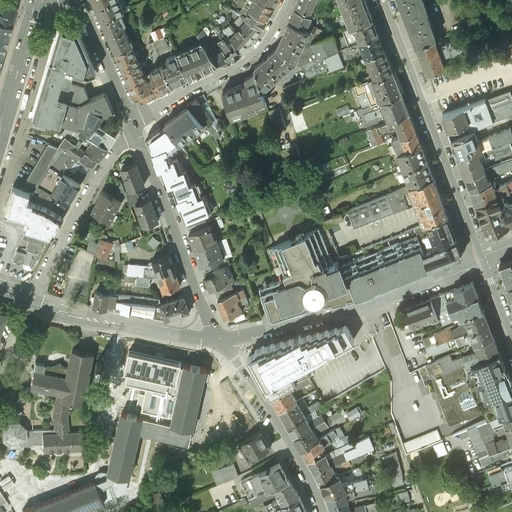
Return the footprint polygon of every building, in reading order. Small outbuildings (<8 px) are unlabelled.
[(15,6),(2,2),(2,1),(0,0),(0,2),(0,1),(0,21),(10,24),(15,6)] [(119,0),(92,0),(102,21),(118,14),(124,11),(119,0)] [(274,6),(261,0),(255,0),(255,1),(254,0),(249,0),(245,7),(250,9),(246,17),(250,19),(263,27),(274,6)] [(315,0),(298,0),(296,6),(311,12),(315,0)] [(365,0),(350,0),(342,3),(346,16),(340,18),(342,24),(348,22),(350,26),(354,25),(372,18),(365,0)] [(399,0),(406,16),(424,9),(426,9),(423,1),(421,1),(420,0),(399,0)] [(464,1),(452,5),(462,30),(474,25),(464,1)] [(312,15),(295,8),(289,21),(306,28),(312,15)] [(424,9),(406,16),(416,45),(434,38),(435,38),(430,23),(428,18),(424,9)] [(118,14),(102,21),(116,52),(119,51),(131,45),(131,43),(118,14)] [(372,18),(354,25),(360,40),(378,33),(372,18)] [(236,44),(240,51),(263,27),(250,19),(242,27),(231,37),(236,44)] [(229,20),(223,24),(225,28),(231,25),(229,20)] [(0,57),(10,24),(0,21),(0,57)] [(306,28),(289,21),(277,48),(254,67),(256,72),(262,90),(295,63),(310,30),(306,28)] [(79,29),(61,23),(41,89),(33,116),(55,120),(67,124),(79,128),(88,110),(90,107),(106,115),(108,101),(109,101),(105,92),(90,99),(84,86),(89,74),(94,72),(95,74),(97,73),(79,29)] [(225,28),(224,28),(226,30),(220,33),(223,37),(229,33),(234,29),(231,25),(225,28)] [(350,26),(342,29),(345,35),(349,44),(360,40),(354,25),(350,26)] [(206,40),(199,32),(197,34),(199,36),(204,41),(206,40)] [(231,37),(229,33),(223,37),(220,40),(225,48),(222,49),(225,52),(236,44),(231,37)] [(332,33),(311,41),(319,56),(324,54),(338,49),(334,39),(332,33)] [(384,48),(378,33),(360,40),(364,52),(365,55),(384,48)] [(344,46),(349,44),(345,35),(340,37),(344,46)] [(187,78),(207,68),(208,69),(218,64),(212,54),(204,41),(199,36),(175,47),(177,54),(187,78)] [(340,37),(334,39),(338,49),(344,46),(340,37)] [(218,51),(211,38),(206,40),(204,41),(212,54),(218,51)] [(434,38),(416,45),(426,72),(444,65),(440,54),(450,50),(447,42),(437,46),(434,38)] [(457,38),(447,42),(450,50),(451,52),(463,47),(462,44),(460,45),(457,38)] [(342,61),(357,54),(364,52),(360,40),(349,44),(344,46),(338,49),(342,61)] [(142,50),(137,41),(131,43),(139,62),(146,59),(142,50)] [(236,44),(225,52),(229,59),(240,51),(236,44)] [(139,62),(131,45),(119,51),(116,52),(138,101),(159,91),(152,74),(146,77),(139,62)] [(384,48),(365,55),(369,64),(374,77),(393,70),(384,48)] [(218,51),(212,54),(218,64),(229,59),(225,52),(222,49),(218,51)] [(338,49),(324,54),(329,67),(330,69),(343,64),(342,61),(338,49)] [(362,67),(369,64),(365,55),(364,52),(357,54),(362,67)] [(177,54),(166,59),(168,63),(163,66),(172,85),(187,78),(177,54)] [(324,54),(319,56),(326,68),(329,67),(324,54)] [(162,65),(150,71),(159,91),(172,85),(163,66),(162,65)] [(393,70),(372,78),(381,101),(401,93),(393,70)] [(256,72),(245,78),(246,83),(222,91),(230,117),(258,108),(256,103),(265,100),(262,90),(256,72)] [(308,77),(295,82),(297,88),(310,83),(308,77)] [(372,78),(354,85),(357,94),(366,91),(371,105),(381,101),(372,78)] [(442,115),(450,136),(472,128),(511,113),(511,97),(509,90),(485,99),(442,115)] [(401,93),(381,101),(387,117),(381,119),(381,120),(382,122),(393,118),(408,112),(401,93)] [(212,121),(195,98),(187,104),(189,107),(201,121),(204,125),(206,127),(212,121)] [(371,105),(358,110),(364,126),(381,120),(381,119),(387,117),(381,101),(371,105)] [(106,115),(90,107),(88,110),(101,117),(102,118),(108,117),(107,115),(106,115)] [(189,107),(165,123),(180,143),(204,125),(201,121),(189,107)] [(279,107),(268,110),(274,130),(286,127),(279,107)] [(101,117),(88,110),(79,128),(78,130),(86,136),(89,136),(95,128),(101,117)] [(408,112),(393,118),(396,124),(398,132),(399,134),(400,136),(416,131),(408,112)] [(382,122),(376,124),(379,131),(396,124),(393,118),(382,122)] [(212,121),(206,127),(212,133),(217,129),(212,121)] [(191,185),(185,170),(181,171),(176,160),(172,162),(169,151),(180,143),(165,123),(164,124),(165,126),(161,129),(160,127),(147,137),(166,187),(171,185),(185,222),(212,212),(205,194),(201,196),(196,183),(191,185)] [(61,134),(66,136),(68,137),(75,128),(78,130),(79,128),(67,124),(61,134)] [(376,124),(366,128),(372,144),(383,140),(379,131),(376,124)] [(117,138),(102,127),(100,131),(95,128),(89,136),(94,139),(108,148),(117,138)] [(78,130),(75,128),(68,137),(77,142),(80,138),(83,140),(86,136),(78,130)] [(476,140),(472,128),(450,136),(453,142),(458,158),(490,146),(492,145),(489,138),(488,135),(476,140)] [(511,133),(511,130),(489,138),(492,145),(509,138),(511,137),(511,133)] [(416,131),(400,136),(402,141),(405,150),(421,144),(416,131)] [(356,132),(341,138),(343,144),(358,138),(356,132)] [(324,142),(320,133),(312,136),(316,146),(324,142)] [(98,160),(85,151),(84,152),(75,146),(77,142),(68,137),(66,136),(60,145),(71,152),(83,160),(92,166),(98,160)] [(492,145),(490,146),(493,153),(494,156),(510,149),(511,152),(511,145),(509,138),(492,145)] [(108,148),(94,139),(85,151),(98,160),(108,148)] [(51,143),(29,179),(38,184),(50,164),(59,170),(70,154),(55,145),(51,143)] [(405,150),(397,153),(400,163),(403,169),(427,160),(421,144),(405,150)] [(296,145),(281,150),(284,160),(299,155),(296,145)] [(490,146),(458,158),(465,176),(484,169),(479,155),(484,156),(493,153),(490,146)] [(71,152),(70,154),(59,170),(80,183),(85,177),(76,171),(83,160),(71,152)] [(220,152),(214,155),(217,161),(224,158),(220,152)] [(511,157),(484,169),(465,176),(470,189),(491,181),(489,177),(511,167),(511,157)] [(427,160),(403,169),(405,175),(409,186),(433,176),(427,160)] [(136,162),(122,168),(130,188),(131,191),(137,189),(144,186),(136,162)] [(59,170),(50,164),(38,184),(69,203),(81,183),(80,183),(59,170)] [(433,176),(409,186),(416,204),(423,223),(426,222),(447,214),(433,176)] [(491,181),(470,189),(475,202),(501,192),(501,193),(511,188),(511,179),(499,185),(498,189),(495,190),(492,183),(494,182),(494,180),(491,181)] [(121,181),(113,196),(121,200),(123,202),(126,195),(125,191),(121,181)] [(25,189),(13,185),(4,213),(21,219),(27,199),(27,198),(22,197),(25,189)] [(409,186),(348,210),(356,228),(416,204),(409,186)] [(131,191),(130,188),(125,191),(126,195),(128,199),(139,195),(137,189),(131,191)] [(113,196),(102,191),(92,211),(110,221),(121,200),(113,196)] [(511,204),(504,200),(501,193),(501,192),(475,202),(485,228),(492,231),(503,227),(511,223),(511,204)] [(149,198),(136,203),(145,226),(158,221),(149,198)] [(46,210),(27,199),(21,219),(26,220),(36,226),(46,210)] [(340,212),(323,219),(325,226),(343,219),(340,212)] [(447,214),(426,222),(423,223),(414,227),(417,235),(423,251),(456,239),(447,214)] [(205,220),(187,228),(189,233),(207,226),(205,220)] [(207,226),(189,233),(195,248),(216,240),(210,225),(207,226)] [(417,235),(369,254),(369,253),(339,265),(337,261),(332,263),(318,228),(269,248),(281,278),(257,287),(269,317),(310,307),(313,299),(316,299),(318,299),(319,298),(325,304),(356,297),(356,299),(387,287),(399,281),(403,278),(429,268),(422,251),(423,251),(417,235)] [(29,264),(30,258),(37,260),(45,233),(32,229),(26,249),(27,249),(26,253),(16,250),(13,260),(29,264)] [(113,243),(106,240),(108,235),(100,232),(95,230),(93,236),(89,234),(86,241),(90,242),(87,250),(115,260),(114,246),(113,243)] [(423,251),(422,251),(429,268),(458,257),(460,256),(461,255),(462,254),(462,252),(461,251),(456,239),(423,251)] [(216,241),(195,249),(201,267),(217,260),(223,258),(222,257),(216,241)] [(169,253),(152,259),(157,275),(175,269),(169,253)] [(223,258),(217,260),(220,266),(224,265),(230,262),(227,255),(222,257),(223,258)] [(511,258),(503,262),(500,267),(507,285),(511,282),(511,258)] [(220,266),(218,266),(214,268),(216,273),(220,271),(224,279),(229,277),(224,265),(220,266)] [(150,268),(137,267),(136,275),(149,277),(150,268)] [(175,269),(157,275),(162,291),(180,285),(175,269)] [(216,273),(204,279),(210,290),(214,288),(217,287),(226,282),(224,279),(220,271),(216,273)] [(149,277),(136,275),(135,284),(149,286),(149,277)] [(472,281),(440,293),(446,308),(449,306),(478,295),(472,281)] [(217,287),(214,288),(218,299),(232,293),(228,283),(217,287)] [(96,290),(94,306),(114,310),(117,295),(117,294),(109,293),(109,289),(103,288),(102,291),(96,290)] [(242,289),(236,292),(239,299),(245,296),(242,289)] [(232,293),(218,299),(226,319),(242,312),(237,299),(239,299),(236,292),(232,293)] [(440,293),(430,297),(436,312),(446,308),(440,293)] [(160,304),(159,299),(117,295),(114,310),(165,319),(160,304)] [(160,304),(165,319),(189,310),(184,295),(175,299),(175,298),(169,300),(160,304)] [(478,295),(449,306),(454,319),(464,315),(483,308),(478,295)] [(430,297),(404,307),(411,326),(418,323),(418,324),(424,322),(424,321),(437,316),(436,312),(430,297)] [(483,308),(464,315),(467,323),(469,329),(470,329),(488,322),(483,308)] [(488,322),(470,329),(469,329),(445,338),(449,347),(472,337),(475,343),(493,335),(488,322)] [(456,323),(434,332),(434,333),(437,341),(441,340),(445,338),(469,329),(467,323),(462,323),(457,325),(456,323)] [(282,342),(275,346),(273,344),(266,348),(264,346),(256,351),(258,353),(250,357),(270,395),(311,373),(306,365),(354,339),(346,327),(338,331),(337,329),(329,333),(327,331),(320,336),(319,334),(311,338),(310,336),(302,340),(301,338),(293,342),(291,340),(284,344),(282,342)] [(434,333),(422,339),(423,341),(426,347),(437,341),(434,333)] [(493,335),(475,343),(477,349),(473,350),(474,353),(464,356),(464,357),(466,363),(499,351),(493,335)] [(386,369),(371,338),(361,343),(314,372),(318,380),(312,383),(324,405),(386,369)] [(423,341),(414,346),(417,351),(426,347),(423,341)] [(93,353),(72,349),(69,367),(64,393),(62,400),(71,402),(83,404),(84,402),(88,403),(91,400),(92,396),(90,393),(85,392),(93,353)] [(511,380),(511,381),(510,377),(511,377),(508,369),(507,369),(505,365),(504,365),(499,351),(466,363),(443,372),(440,358),(426,365),(443,408),(444,416),(446,416),(450,423),(483,411),(487,421),(490,419),(502,415),(511,410),(511,380)] [(463,355),(451,360),(449,355),(440,358),(443,372),(466,363),(464,357),(464,356),(463,355)] [(128,477),(138,431),(188,442),(205,368),(185,363),(171,423),(121,412),(108,472),(106,471),(103,471),(100,471),(98,473),(96,476),(95,478),(96,481),(22,511),(75,511),(103,501),(103,500),(125,492),(128,477)] [(50,366),(44,365),(44,364),(35,363),(30,387),(39,389),(38,391),(44,392),(44,390),(57,392),(64,393),(69,367),(62,366),(59,363),(50,366)] [(270,395),(270,396),(279,410),(296,401),(290,391),(292,389),(294,390),(315,378),(312,373),(311,373),(270,395)] [(64,393),(57,392),(52,414),(54,429),(54,433),(70,432),(68,416),(71,402),(62,400),(64,393)] [(302,410),(296,401),(279,410),(288,426),(305,416),(302,410)] [(313,404),(302,410),(305,416),(316,409),(313,404)] [(511,410),(502,415),(506,427),(511,424),(511,410)] [(330,411),(322,415),(324,419),(327,417),(332,415),(330,411)] [(338,411),(332,415),(335,419),(341,416),(338,411)] [(305,416),(288,426),(294,437),(324,419),(322,415),(321,414),(312,419),(309,423),(305,416)] [(324,419),(294,437),(301,449),(318,439),(314,432),(317,432),(328,426),(324,419)] [(487,421),(476,425),(483,439),(492,435),(491,433),(495,431),(490,419),(487,421)] [(54,429),(26,430),(18,422),(9,423),(3,430),(3,439),(10,445),(19,444),(20,443),(23,445),(42,444),(43,452),(85,450),(84,431),(70,432),(54,433),(54,429)] [(511,424),(506,427),(510,438),(504,440),(503,439),(495,442),(494,439),(484,442),(489,453),(511,444),(511,424)] [(337,428),(327,434),(329,439),(334,436),(335,437),(339,434),(338,433),(339,432),(337,428)] [(438,428),(402,443),(406,454),(442,438),(438,428)] [(460,437),(467,434),(463,428),(457,432),(460,437)] [(261,431),(239,443),(248,460),(250,459),(252,462),(268,453),(266,450),(270,448),(261,431)] [(327,434),(320,438),(324,446),(331,442),(329,439),(327,434)] [(356,446),(343,452),(346,458),(360,452),(374,447),(369,436),(355,442),(356,446)] [(318,439),(301,449),(307,460),(322,455),(319,449),(324,446),(320,438),(318,439)] [(341,439),(332,444),(335,449),(345,446),(341,439)] [(442,440),(431,444),(436,456),(447,452),(442,440)] [(511,444),(489,453),(492,460),(509,454),(508,453),(511,451),(511,444)] [(396,451),(385,456),(388,468),(400,465),(396,451)] [(343,452),(329,457),(327,460),(329,465),(346,458),(343,452)] [(360,452),(347,458),(350,464),(363,457),(360,452)] [(322,455),(307,460),(314,471),(329,465),(327,460),(325,453),(322,455)] [(329,465),(314,471),(320,482),(338,475),(334,469),(338,469),(350,464),(347,458),(346,458),(329,465)] [(233,463),(211,472),(216,484),(238,475),(233,463)] [(288,479),(279,463),(241,480),(249,497),(250,497),(256,494),(288,479)] [(494,465),(486,468),(489,474),(502,469),(500,464),(495,466),(494,465)] [(511,465),(502,469),(489,474),(493,484),(497,483),(511,477),(511,465)] [(338,475),(320,482),(327,494),(345,490),(343,482),(340,474),(338,475)] [(511,477),(497,483),(500,490),(511,486),(511,477)] [(361,478),(343,482),(345,490),(360,486),(363,485),(361,478)] [(256,494),(259,501),(273,494),(276,492),(279,498),(266,505),(269,510),(282,504),(299,496),(288,479),(256,494)] [(363,485),(360,486),(362,493),(370,491),(368,484),(363,485)] [(344,490),(327,494),(330,506),(348,502),(347,500),(346,496),(349,496),(362,493),(360,486),(345,490),(344,490)] [(396,491),(398,501),(409,500),(407,489),(396,491)] [(152,495),(157,508),(167,504),(162,491),(152,495)] [(256,494),(250,497),(253,504),(259,501),(256,494)] [(299,496),(282,504),(285,511),(284,511),(302,511),(306,511),(299,496)] [(511,511),(511,498),(486,511),(511,511)] [(348,502),(330,506),(332,511),(331,511),(363,511),(367,511),(365,504),(351,507),(350,509),(349,505),(348,502)] [(373,502),(365,504),(367,511),(373,510),(375,509),(373,502)]
